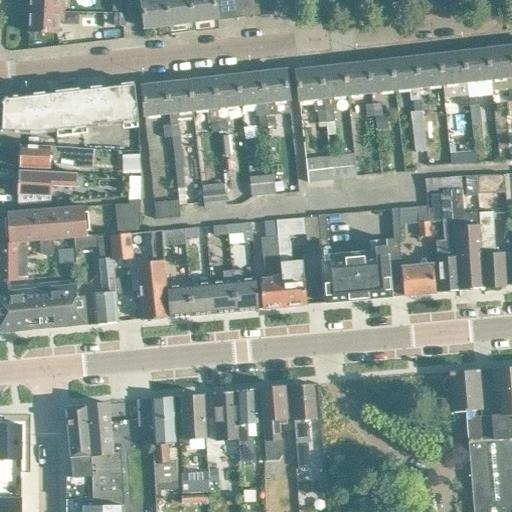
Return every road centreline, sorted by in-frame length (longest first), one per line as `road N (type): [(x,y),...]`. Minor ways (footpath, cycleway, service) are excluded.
road 1 (residential): [(47,369),(511,329)]
road 2 (residential): [(0,76),(315,37)]
road 3 (residential): [(315,37),(487,19)]
road 4 (residential): [(48,511),(47,369)]
